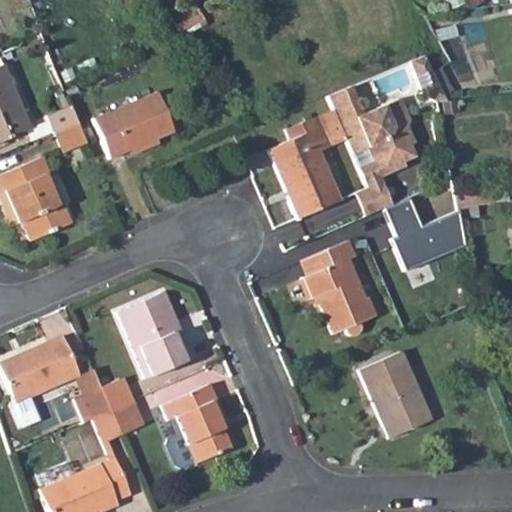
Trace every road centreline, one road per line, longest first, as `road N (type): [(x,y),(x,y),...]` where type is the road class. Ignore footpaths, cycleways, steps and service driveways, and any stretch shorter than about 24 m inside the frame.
road 1 (residential): [(304,497),(226,283),(190,248),(145,246),(31,298),(0,302)]
road 2 (residential): [(511,492),(304,497)]
